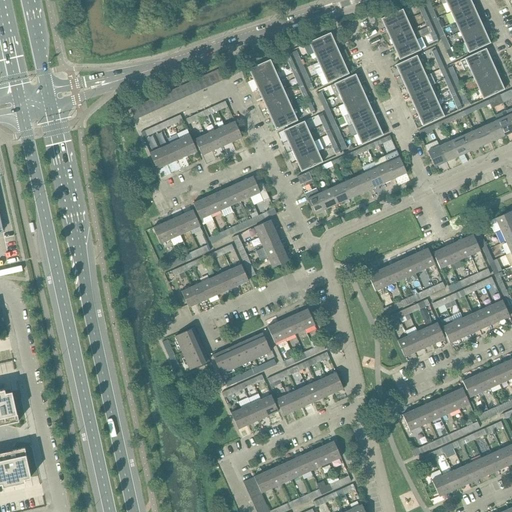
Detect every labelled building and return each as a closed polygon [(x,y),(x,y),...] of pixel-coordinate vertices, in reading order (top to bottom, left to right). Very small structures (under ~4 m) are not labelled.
[(186,5),(185,6),(186,11),(206,5),(205,1),(205,0),(190,0),(185,2),(186,5)] [(427,0),(424,2),(428,10),(432,8),(428,0),(427,0)] [(450,0),(446,2),(450,12),(472,2),(470,0),(450,0)] [(476,12),(472,2),(450,12),(455,22),(476,12)] [(381,18),(385,29),(407,19),(402,9),(381,18)] [(481,22),(476,12),(455,22),(459,32),(481,22)] [(411,29),(407,19),(385,29),(390,39),(411,29)] [(433,21),(437,30),(441,28),(437,19),(433,21)] [(426,24),(430,33),(434,31),(430,22),(426,24)] [(459,32),(464,42),(485,32),(481,22),(459,32)] [(390,39),(394,49),(416,39),(411,29),(390,39)] [(309,42),(313,52),(335,43),(330,32),(309,42)] [(490,43),(485,32),(464,42),(468,53),(490,43)] [(421,50),(416,39),(394,49),(399,60),(421,50)] [(442,42),(446,50),(450,48),(446,40),(442,42)] [(313,52),(318,63),(339,53),(335,43),(313,52)] [(486,48),(464,58),(469,69),(490,59),(486,48)] [(318,63),(322,73),(344,63),(339,53),(318,63)] [(400,75),(421,66),(417,55),(395,65),(400,75)] [(248,69),(253,79),(275,70),(270,59),(248,69)] [(490,59),(469,69),(473,79),(495,69),(490,59)] [(344,63),(322,73),(327,83),(349,73),(344,63)] [(404,85),(426,76),(421,66),(400,75),(404,85)] [(217,83),(223,80),(218,69),(212,72),(217,83)] [(495,69),(473,79),(478,89),(499,79),(495,69)] [(258,89),(279,80),(275,70),(253,79),(258,89)] [(217,83),(212,72),(207,74),(212,85),(217,83)] [(212,85),(207,74),(201,77),(206,88),(212,85)] [(355,74),(334,83),(338,94),(360,84),(355,74)] [(409,95),(430,86),(426,76),(404,85),(409,95)] [(206,88),(201,77),(196,79),(201,90),(206,88)] [(201,90),(196,79),(190,82),(195,93),(201,90)] [(499,79),(478,89),(482,99),(504,89),(499,79)] [(258,89),(262,100),(284,90),(279,80),(258,89)] [(195,93),(190,82),(185,84),(190,95),(195,93)] [(185,84),(179,87),(184,98),(190,95),(185,84)] [(360,84),(338,94),(343,104),(364,94),(360,84)] [(413,105),(435,96),(430,86),(409,95),(413,105)] [(179,87),(174,89),(179,100),(184,98),(179,87)] [(179,100),(174,89),(168,91),(173,102),(179,100)] [(262,100),(267,110),(288,100),(284,90),(262,100)] [(502,94),(499,95),(502,102),(511,97),(511,92),(511,90),(502,94)] [(168,91),(163,94),(168,105),(173,102),(168,91)] [(168,105),(163,94),(157,96),(162,107),(168,105)] [(364,94),(343,104),(348,114),(369,104),(364,94)] [(157,96),(152,99),(157,110),(162,107),(157,96)] [(418,115),(439,106),(435,96),(413,105),(418,115)] [(496,96),(487,100),(489,104),(498,101),(496,96)] [(457,97),(453,99),(457,108),(461,106),(457,97)] [(157,110),(152,99),(146,101),(151,112),(157,110)] [(267,110),(271,120),(293,110),(288,100),(267,110)] [(146,101),(141,104),(146,115),(151,112),(146,101)] [(222,102),(215,105),(218,111),(224,108),(222,102)] [(146,115),(141,104),(135,106),(140,117),(146,115)] [(369,104),(348,114),(352,124),(374,114),(369,104)] [(215,105),(209,108),(211,114),(218,111),(215,105)] [(135,106),(130,109),(135,120),(140,117),(135,106)] [(422,126),(444,116),(439,106),(418,115),(422,126)] [(473,107),(464,110),(466,115),(475,111),(473,107)] [(276,130),(297,120),(293,110),(271,120),(276,130)] [(506,110),(494,116),(496,120),(503,136),(511,131),(511,124),(508,115),(506,110)] [(196,114),(198,120),(204,117),(202,111),(196,114)] [(196,114),(189,117),(192,122),(198,120),(196,114)] [(374,114),(352,124),(357,134),(378,124),(374,114)] [(170,119),(173,124),(179,121),(177,116),(170,119)] [(450,117),(441,121),(443,125),(452,121),(450,117)] [(170,119),(164,122),(166,127),(173,124),(170,119)] [(503,136),(496,120),(485,126),(492,141),(503,136)] [(232,142),(242,137),(235,121),(224,126),(232,142)] [(287,141),(309,131),(304,121),(283,130),(287,141)] [(378,124),(357,134),(361,144),(383,135),(378,124)] [(151,128),(153,133),(159,130),(157,125),(151,128)] [(232,142),(224,126),(215,130),(222,146),(232,142)] [(418,131),(421,137),(432,132),(430,126),(418,131)] [(492,141),(485,126),(473,131),(480,146),(492,141)] [(147,136),(153,133),(151,128),(144,131),(147,136)] [(222,146),(215,130),(205,134),(212,151),(222,146)] [(292,151),(313,141),(309,131),(287,141),(292,151)] [(480,146),(473,131),(462,136),(469,151),(480,146)] [(212,151),(205,134),(195,139),(202,155),(212,151)] [(189,135),(179,139),(186,155),(197,151),(189,135)] [(389,135),(381,139),(382,143),(391,139),(389,135)] [(469,151),(462,136),(450,141),(457,156),(469,151)] [(177,160),(186,155),(179,139),(169,144),(177,160)] [(296,161),(318,151),(313,141),(292,151),(296,161)] [(436,141),(425,146),(434,167),(446,162),(439,146),(436,141)] [(457,156),(450,141),(439,146),(446,162),(457,156)] [(169,144),(160,148),(167,164),(177,160),(169,144)] [(366,146),(358,150),(359,154),(368,150),(366,146)] [(157,169),(167,164),(160,148),(149,153),(157,169)] [(301,172),(323,162),(318,151),(296,161),(301,172)] [(343,156),(335,160),(336,164),(345,160),(343,156)] [(374,163),(383,183),(394,178),(387,162),(385,157),(374,163)] [(399,157),(387,162),(394,178),(406,173),(399,157)] [(362,168),(364,173),(371,188),(383,183),(374,163),(362,168)] [(297,177),(300,184),(312,179),(309,171),(297,177)] [(364,173),(353,178),(360,194),(371,188),(364,173)] [(253,176),(243,181),(250,197),(254,205),(263,201),(269,198),(262,181),(261,182),(256,184),(253,176)] [(360,194),(353,178),(341,183),(348,199),(360,194)] [(233,185),(240,201),(250,197),(243,181),(233,185)] [(341,183),(330,188),(337,204),(348,199),(341,183)] [(223,190),(230,206),(240,201),(233,185),(223,190)] [(316,188),(304,194),(313,214),(325,209),(318,194),(316,188)] [(337,204),(330,188),(318,194),(325,209),(337,204)] [(213,194),(220,210),(230,206),(223,190),(213,194)] [(203,198),(210,214),(220,210),(213,194),(203,198)] [(203,198),(193,203),(203,225),(213,220),(210,214),(203,198)] [(183,214),(190,230),(200,226),(193,210),(183,214)] [(511,224),(511,214),(510,211),(495,218),(500,230),(511,224)] [(264,213),(258,216),(260,221),(267,218),(264,213)] [(173,219),(180,235),(190,230),(183,214),(173,219)] [(260,221),(258,216),(252,218),(254,224),(260,221)] [(173,219),(163,223),(170,239),(173,245),(183,241),(180,235),(173,219)] [(254,227),(258,237),(275,230),(270,220),(254,227)] [(241,230),(247,227),(245,222),(238,224),(241,230)] [(163,223),(153,228),(160,244),(170,239),(163,223)] [(241,230),(238,224),(232,227),(234,233),(241,230)] [(511,224),(500,230),(505,241),(511,238),(511,224)] [(473,228),(477,236),(481,235),(477,226),(473,228)] [(225,230),(219,233),(221,239),(227,236),(225,230)] [(279,240),(275,230),(258,237),(263,247),(279,240)] [(221,239),(219,233),(212,236),(215,241),(221,239)] [(480,250),(473,234),(462,239),(470,255),(480,250)] [(234,241),(236,247),(242,245),(239,238),(234,241)] [(460,259),(470,255),(462,239),(453,243),(460,259)] [(263,247),(267,257),(283,250),(279,240),(263,247)] [(480,243),(483,251),(488,249),(484,241),(480,243)] [(460,259),(453,243),(443,248),(450,264),(460,259)] [(228,245),(221,248),(224,253),(230,251),(228,245)] [(236,247),(239,254),(245,251),(242,245),(236,247)] [(201,254),(207,251),(205,246),(198,249),(201,254)] [(221,248),(215,251),(217,256),(224,253),(221,248)] [(427,248),(417,253),(424,269),(435,264),(427,248)] [(440,268),(450,264),(443,248),(433,252),(440,268)] [(194,257),(201,254),(198,249),(192,252),(194,257)] [(288,260),(283,250),(267,257),(272,267),(288,260)] [(417,253),(407,257),(414,273),(424,269),(417,253)] [(208,254),(202,257),(204,262),(210,260),(208,254)] [(181,263),(187,260),(185,255),(178,258),(181,263)] [(198,265),(204,262),(202,257),(195,260),(198,265)] [(407,257),(397,262),(404,278),(414,273),(407,257)] [(175,266),(181,263),(178,258),(172,261),(175,266)] [(242,260),(245,267),(251,265),(248,258),(242,260)] [(397,262),(387,266),(394,282),(404,278),(397,262)] [(188,263),(182,266),(184,271),(191,268),(188,263)] [(241,264),(231,269),(238,285),(248,280),(241,264)] [(490,266),(494,274),(498,272),(494,264),(490,266)] [(245,267),(248,273),(253,271),(251,265),(245,267)] [(178,274),(184,271),(182,266),(176,269),(178,274)] [(387,266),(377,271),(384,287),(394,282),(387,266)] [(238,285),(231,269),(221,273),(228,289),(238,285)] [(480,278),(487,276),(484,270),(478,273),(480,278)] [(368,275),(375,291),(384,287),(377,271),(368,275)] [(221,273),(211,278),(218,294),(228,289),(221,273)] [(480,278),(478,273),(471,276),(474,281),(480,278)] [(218,294),(211,278),(201,282),(208,298),(218,294)] [(487,278),(481,281),(484,286),(490,283),(487,278)] [(460,287),(467,284),(464,279),(458,282),(460,287)] [(477,289),(484,286),(481,281),(475,284),(477,289)] [(201,282),(191,286),(199,303),(208,298),(201,282)] [(460,287),(458,282),(452,285),(454,290),(460,287)] [(439,284),(433,287),(435,292),(441,289),(439,284)] [(181,291),(187,305),(189,307),(199,303),(191,286),(181,291)] [(428,295),(435,292),(433,287),(426,290),(428,295)] [(468,287),(461,290),(464,295),(470,292),(468,287)] [(500,289),(504,297),(508,295),(505,287),(500,289)] [(457,298),(464,295),(461,290),(455,292),(457,298)] [(419,293),(412,296),(415,301),(422,298),(419,293)] [(415,301),(412,296),(406,298),(409,304),(415,301)] [(448,296),(442,299),(444,304),(451,301),(448,296)] [(416,303),(419,309),(429,304),(426,299),(416,303)] [(438,307),(444,304),(442,299),(435,301),(438,307)] [(502,300),(492,304),(499,320),(509,316),(502,300)] [(394,310),(402,307),(399,302),(392,305),(394,310)] [(412,312),(419,309),(416,303),(410,306),(412,312)] [(499,320),(492,304),(482,309),(489,325),(499,320)] [(425,308),(420,311),(422,316),(424,321),(428,319),(430,318),(425,308)] [(307,309),(297,313),(304,329),(315,325),(307,309)] [(403,309),(397,312),(399,318),(405,315),(403,309)] [(482,309),(472,313),(479,329),(489,325),(482,309)] [(397,312),(390,315),(393,321),(399,318),(397,312)] [(294,334),(304,329),(297,313),(287,318),(294,334)] [(479,329),(472,313),(462,317),(469,334),(479,329)] [(462,317),(452,322),(460,338),(469,334),(462,317)] [(285,338),(294,334),(287,318),(277,322),(285,338)] [(424,321),(427,327),(434,343),(444,338),(437,322),(431,325),(428,319),(424,321)] [(274,343),(285,338),(277,322),(267,327),(274,343)] [(460,338),(452,322),(442,326),(449,343),(460,338)] [(427,327),(417,331),(424,347),(434,343),(427,327)] [(175,336),(179,344),(197,336),(193,328),(175,336)] [(417,331),(407,336),(414,352),(424,347),(417,331)] [(262,333),(254,337),(262,355),(270,351),(262,333)] [(201,344),(197,336),(179,344),(182,352),(201,344)] [(397,340),(404,356),(414,352),(407,336),(397,340)] [(254,359),(262,355),(254,337),(246,340),(254,359)] [(246,362),(254,359),(246,340),(237,344),(246,362)] [(182,352),(186,361),(204,353),(201,344),(182,352)] [(237,366),(246,362),(237,344),(229,348),(237,366)] [(319,345),(313,348),(315,354),(322,351),(319,345)] [(229,370),(237,366),(229,348),(221,352),(229,370)] [(315,354),(313,348),(307,351),(309,356),(315,354)] [(221,374),(229,370),(221,352),(212,355),(221,374)] [(208,361),(204,353),(186,361),(190,369),(208,361)] [(295,362),(302,360),(300,354),(293,357),(295,362)] [(316,356),(319,362),(325,359),(323,354),(316,356)] [(316,356),(310,359),(312,365),(319,362),(316,356)] [(295,362),(293,357),(287,360),(289,365),(295,362)] [(268,368),(276,364),(274,359),(266,363),(268,368)] [(511,359),(502,363),(509,379),(511,385),(511,384),(511,359)] [(303,362),(297,365),(299,371),(305,368),(303,362)] [(266,363),(257,367),(260,372),(268,368),(266,363)] [(492,368),(499,384),(509,379),(502,363),(492,368)] [(297,365),(290,368),(292,373),(299,371),(297,365)] [(251,375),(260,372),(257,367),(249,370),(251,375)] [(499,384),(492,368),(482,372),(489,388),(499,384)] [(243,379),(251,375),(249,370),(241,374),(243,379)] [(283,371),(277,374),(279,379),(286,377),(283,371)] [(336,372),(325,377),(333,393),(343,388),(336,372)] [(480,393),(489,388),(482,372),(472,376),(480,393)] [(235,383),(243,379),(241,374),(233,378),(235,383)] [(277,374),(270,377),(273,382),(279,379),(277,374)] [(258,376),(251,379),(254,384),(260,381),(258,376)] [(469,397),(480,393),(472,376),(462,381),(469,397)] [(333,393),(325,377),(316,381),(323,397),(333,393)] [(227,386),(235,383),(233,378),(224,381),(227,386)] [(251,379),(245,382),(247,387),(254,384),(251,379)] [(316,381),(306,386),(313,402),(323,397),(316,381)] [(238,385),(231,388),(234,393),(240,390),(238,385)] [(313,402),(306,386),(296,390),(303,406),(313,402)] [(469,404),(462,387),(452,392),(459,408),(469,404)] [(231,388),(225,391),(228,396),(234,393),(231,388)] [(0,421),(6,420),(6,422),(7,424),(8,424),(8,423),(18,421),(16,411),(16,412),(11,392),(5,393),(4,390),(0,390),(0,421)] [(296,390),(286,395),(293,411),(303,406),(296,390)] [(459,408),(452,392),(442,396),(449,413),(459,408)] [(271,395),(261,400),(268,416),(278,411),(271,395)] [(293,411),(286,395),(276,399),(283,415),(293,411)] [(449,413),(442,396),(432,401),(439,417),(449,413)] [(261,400),(251,404),(258,420),(268,416),(261,400)] [(422,405),(430,421),(439,417),(432,401),(422,405)] [(510,407),(507,402),(501,405),(503,410),(510,407)] [(251,404),(241,408),(248,425),(258,420),(251,404)] [(430,421),(422,405),(412,410),(420,426),(430,421)] [(248,425),(241,408),(231,413),(238,429),(248,425)] [(490,416),(496,413),(494,408),(488,411),(490,416)] [(402,414),(410,430),(420,426),(412,410),(402,414)] [(490,416),(488,411),(481,414),(484,419),(490,416)] [(469,431),(476,429),(473,423),(467,426),(469,431)] [(497,423),(490,426),(493,431),(499,428),(497,423)] [(469,431),(467,426),(461,429),(463,434),(469,431)] [(490,426),(484,429),(486,434),(493,431),(490,426)] [(450,440),(456,437),(454,432),(447,435),(450,440)] [(471,434),(473,440),(479,437),(477,432),(471,434)] [(471,434),(464,437),(467,443),(473,440),(471,434)] [(443,443),(450,440),(447,435),(441,438),(443,443)] [(451,443),(453,449),(460,446),(457,440),(451,443)] [(323,445),(330,462),(341,457),(333,441),(323,445)] [(430,449),(436,446),(434,441),(428,444),(430,449)] [(451,443),(445,446),(447,451),(453,449),(451,443)] [(430,449),(428,444),(421,447),(424,452),(430,449)] [(313,450),(321,466),(330,462),(323,445),(313,450)] [(511,463),(511,446),(511,445),(501,449),(508,465),(511,463)] [(0,484),(1,484),(2,487),(25,482),(24,479),(30,477),(26,458),(24,448),(15,450),(14,450),(13,450),(13,454),(1,457),(0,454),(0,484)] [(438,449),(431,452),(434,457),(440,455),(438,449)] [(501,449),(491,453),(498,470),(508,465),(501,449)] [(303,454),(311,471),(321,466),(313,450),(303,454)] [(431,452),(425,455),(427,460),(434,457),(431,452)] [(491,453),(481,458),(488,474),(498,470),(491,453)] [(294,459),(301,475),(311,471),(303,454),(294,459)] [(481,458),(471,462),(479,478),(488,474),(481,458)] [(284,463),(291,479),(301,475),(294,459),(284,463)] [(471,462),(462,467),(469,483),(479,478),(471,462)] [(274,468),(281,484),(291,479),(284,463),(274,468)] [(462,467),(452,471),(459,487),(469,483),(462,467)] [(264,472),(271,488),(281,484),(274,468),(264,472)] [(452,471),(442,475),(449,492),(459,487),(452,471)] [(264,472),(254,477),(256,482),(259,488),(261,493),(271,488),(264,472)] [(341,486),(339,480),(336,475),(327,480),(331,490),(341,486)] [(432,480),(439,496),(449,492),(442,475),(432,480)] [(256,482),(254,477),(243,482),(245,487),(256,482)] [(345,477),(339,480),(341,486),(348,483),(345,477)] [(317,484),(319,489),(322,495),(328,492),(323,481),(317,484)] [(259,488),(256,482),(245,487),(248,493),(259,488)] [(349,486),(342,489),(345,494),(351,491),(349,486)] [(261,493),(259,488),(248,493),(250,498),(261,493)] [(322,495),(319,489),(313,492),(315,497),(322,495)] [(348,501),(345,494),(342,489),(336,492),(338,497),(339,496),(342,504),(348,501)] [(264,499),(261,493),(250,498),(253,504),(264,499)] [(302,504),(308,501),(306,495),(299,498),(302,504)] [(329,495),(323,497),(325,503),(331,500),(329,495)] [(323,497),(316,500),(319,506),(325,503),(323,497)] [(296,506),(302,504),(299,498),(293,501),(296,506)] [(266,504),(264,499),(253,504),(255,509),(266,504)]
